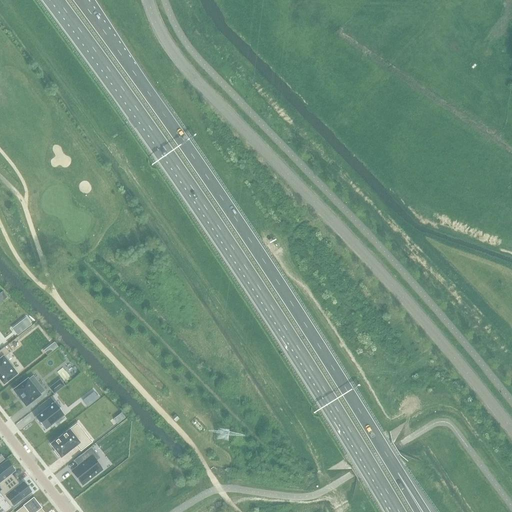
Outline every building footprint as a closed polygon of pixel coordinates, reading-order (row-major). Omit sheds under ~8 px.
[(0,379),(3,384),(16,374),(3,357),(9,353),(4,347),(0,349),(0,379)] [(27,379),(13,390),(25,406),(39,395),(39,394),(44,390),(38,383),(33,387),(27,379)] [(59,380),(50,388),(53,393),(63,385),(59,380)] [(54,402),(35,418),(44,430),(54,422),(56,424),(63,419),(61,416),(64,415),(54,402)] [(69,430),(50,444),(55,450),(54,451),(58,457),(59,456),(60,457),(76,445),(80,451),(91,442),(82,431),(74,437),(69,430)] [(78,466),(71,471),(82,485),(102,470),(95,461),(99,457),(91,447),(76,459),(79,463),(78,464),(78,466)] [(6,460),(0,465),(0,488),(1,490),(0,490),(15,479),(11,473),(14,471),(6,460)] [(15,479),(0,490),(0,493),(11,508),(31,492),(23,482),(20,484),(15,479)] [(43,511),(33,498),(14,511),(43,511)]
